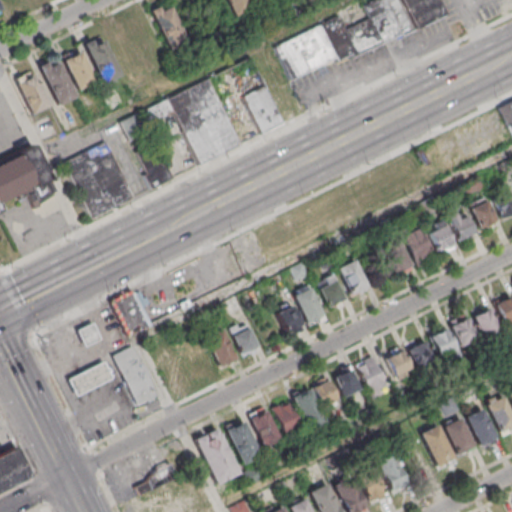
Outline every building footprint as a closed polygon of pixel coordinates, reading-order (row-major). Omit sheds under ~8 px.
[(286,81),(444,17),(436,0),(369,0),(360,4),(366,19),(341,29),(336,18),(271,44),(286,81)] [(184,41),(167,2),(148,9),(165,49),(184,41)] [(126,22),(144,61),(162,53),(145,14),(126,22)] [(122,73),(141,65),(123,24),(104,32),(122,73)] [(100,85),(119,76),(100,37),(81,46),(100,85)] [(94,82),(78,50),(60,59),(75,91),(94,82)] [(58,58),(38,65),(52,105),(72,98),(58,58)] [(48,105),(30,70),(12,79),(29,114),(48,105)] [(194,164),(236,146),(207,79),(138,109),(145,125),(172,113),(194,164)] [(258,134),(280,123),(262,85),(240,96),(258,134)] [(511,99),(497,104),(509,139),(511,138),(511,99)] [(145,135),(135,113),(114,123),(124,145),(145,135)] [(149,188),(170,178),(150,140),(130,150),(149,188)] [(104,141),(131,198),(90,218),(63,161),(104,141)] [(0,157),(14,150),(15,152),(30,145),(53,191),(35,200),(39,206),(33,209),(26,195),(18,199),(16,195),(0,203),(0,206),(3,212),(0,213),(0,157)] [(345,180),(360,216),(427,188),(411,152),(345,180)] [(511,215),(511,199),(508,190),(490,198),(500,221),(511,215)] [(496,224),(483,197),(466,205),(479,232),(496,224)] [(474,234),(460,207),(444,216),(458,242),(474,234)] [(424,228),(435,252),(452,244),(440,220),(424,228)] [(399,235),(415,266),(433,257),(417,226),(399,235)] [(386,276),(408,265),(396,238),(373,248),(386,276)] [(366,288),(352,260),(335,268),(349,297),(366,288)] [(315,281),(323,307),(341,300),(332,275),(315,281)] [(304,325),(321,318),(307,285),(290,292),(304,325)] [(111,302),(128,336),(148,326),(131,292),(111,302)] [(511,321),(511,304),(508,296),(491,304),(502,327),(511,321)] [(271,310),(285,333),(299,324),(286,302),(271,310)] [(497,329),(487,307),(470,315),(480,337),(497,329)] [(457,346),(474,337),(464,316),(447,324),(457,346)] [(225,328),(239,354),(256,346),(242,320),(225,328)] [(83,346),(100,339),(92,322),(75,329),(83,346)] [(456,354),(443,328),(426,336),(439,362),(456,354)] [(217,367),(234,359),(219,329),(202,337),(217,367)] [(433,361),(422,339),(405,349),(416,370),(433,361)] [(169,393),(190,384),(172,342),(150,351),(169,393)] [(137,406),(157,395),(131,344),(111,355),(137,406)] [(393,379),(410,371),(400,347),(382,355),(393,379)] [(186,361),(194,378),(210,370),(201,353),(186,361)] [(366,393),(384,385),(371,356),(353,364),(366,393)] [(111,378),(103,361),(66,378),(74,395),(111,378)] [(358,389),(348,367),(331,375),(341,397),(358,389)] [(310,385),(319,407),(336,400),(327,378),(310,385)] [(289,395),(305,431),(323,423),(307,388),(289,395)] [(511,429),(511,420),(500,395),(483,403),(499,436),(511,429)] [(283,435),(299,426),(285,400),(269,409),(283,435)] [(260,447),(278,440),(263,406),(245,414),(260,447)] [(462,418),(480,449),(497,439),(478,408),(462,418)] [(472,448),(457,417),(440,426),(455,456),(472,448)] [(238,464),(257,457),(242,418),(223,426),(238,464)] [(434,469),(452,461),(435,424),(417,432),(434,469)] [(237,473),(215,427),(191,438),(213,485),(237,473)] [(11,445),(0,450),(0,487),(26,474),(11,445)] [(389,494),(406,485),(390,453),(373,461),(389,494)] [(154,467),(167,461),(170,468),(174,476),(155,485),(135,495),(131,486),(142,481),(154,467)] [(382,496),(371,468),(354,475),(365,502),(382,496)] [(331,485),(343,511),(358,511),(364,509),(348,477),(331,485)] [(306,492),(316,511),(337,511),(324,483),(306,492)] [(310,511),(304,498),(287,505),(289,511),(310,511)]
